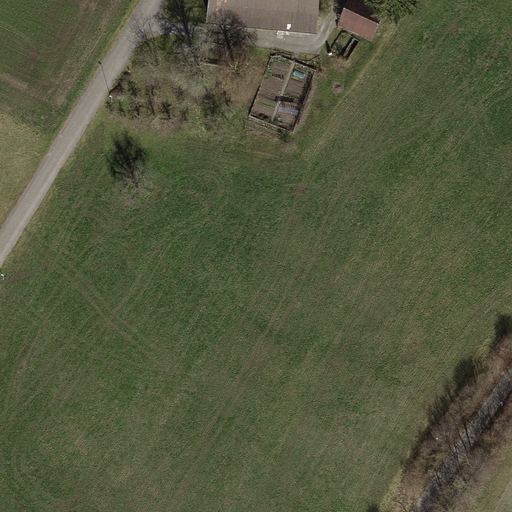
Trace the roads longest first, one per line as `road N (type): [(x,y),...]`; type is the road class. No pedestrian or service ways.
road 1 (residential): [(0,255),(159,0)]
road 2 (track): [(142,27),(322,48),(340,0)]
road 3 (track): [(511,385),(424,511)]
